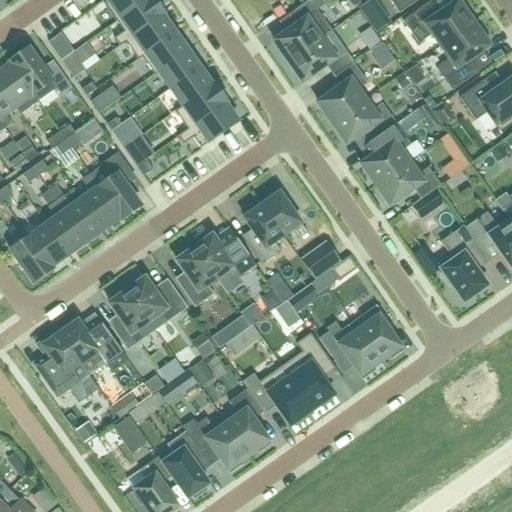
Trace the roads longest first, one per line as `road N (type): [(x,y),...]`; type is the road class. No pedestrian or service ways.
road 1 (residential): [(289,132),(30,316)]
road 2 (residential): [(215,511),(448,351)]
road 3 (residential): [(448,351),(289,132)]
road 4 (residential): [(289,132),(195,0)]
